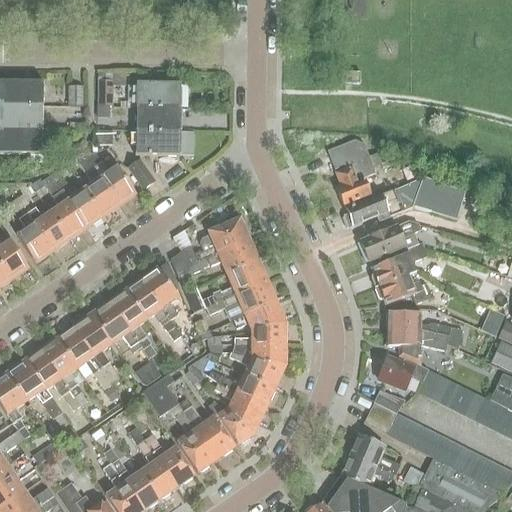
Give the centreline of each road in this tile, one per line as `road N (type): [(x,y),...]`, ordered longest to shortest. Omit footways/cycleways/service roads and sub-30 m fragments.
road 1 (residential): [(225,511),(292,457),(332,359),(327,308),(258,153)]
road 2 (residential): [(0,332),(258,153)]
road 3 (residential): [(0,51),(256,53)]
